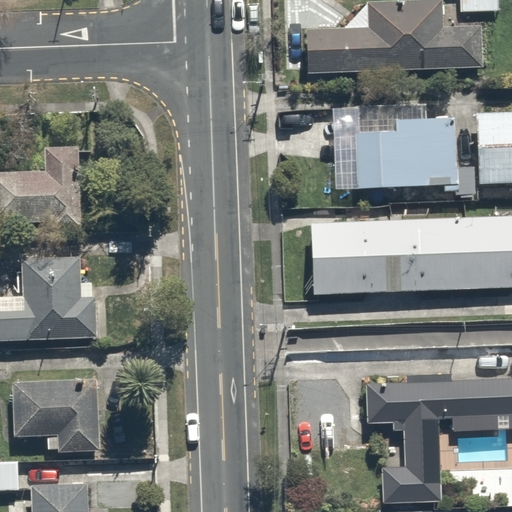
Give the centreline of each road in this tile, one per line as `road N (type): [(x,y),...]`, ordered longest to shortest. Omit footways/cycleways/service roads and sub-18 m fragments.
road 1 (tertiary): [(208,40),(225,511)]
road 2 (residential): [(0,48),(208,40)]
